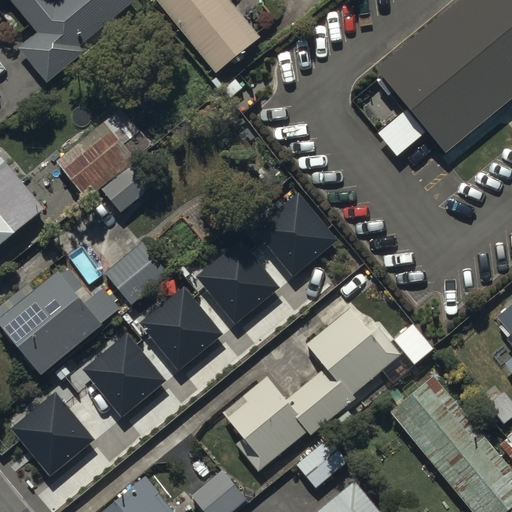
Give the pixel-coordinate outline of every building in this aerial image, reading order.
[(133,0),(12,0),(8,3),(38,38),(18,55),(48,90),(85,59),(79,52),(137,4),(133,0)] [(222,0),(152,0),(218,79),(260,45),(222,0)] [(511,0),(431,0),(373,48),(440,130),(510,73),(511,75),(511,0)] [(100,195),(136,163),(106,127),(56,169),(88,206),(100,195)] [(136,163),(100,195),(121,220),(158,188),(136,163)] [(0,165),(0,254),(15,242),(44,218),(0,165)] [(254,226),(292,273),(336,237),(298,190),(254,226)] [(197,274),(235,320),(279,284),(241,238),(197,274)] [(141,248),(104,278),(132,313),(169,282),(141,248)] [(0,334),(42,383),(120,316),(101,293),(90,303),(67,276),(59,282),(58,280),(32,302),(23,291),(0,311),(0,334)] [(140,320),(178,367),(222,331),(184,284),(140,320)] [(511,312),(498,325),(511,340),(507,343),(511,349),(511,362),(504,369),(511,377),(511,312)] [(267,382),(223,421),(241,445),(235,449),(259,478),(306,438),(311,444),(356,405),(354,402),(402,361),(379,334),(372,340),(350,314),(304,353),(323,376),(288,406),(267,382)] [(83,367),(122,414),(166,378),(127,331),(83,367)] [(511,511),(511,476),(435,382),(391,419),(467,511),(511,511)] [(511,423),(511,407),(494,386),(478,399),(504,430),(511,423)] [(11,426),(50,472),(94,437),(56,390),(11,426)] [(511,466),(511,439),(498,451),(511,466)] [(327,443),(295,470),(316,493),(347,466),(327,443)] [(224,471),(193,498),(204,511),(235,511),(249,500),(224,471)] [(173,511),(146,478),(104,511),(173,511)] [(374,511),(355,489),(326,511),(374,511)]
